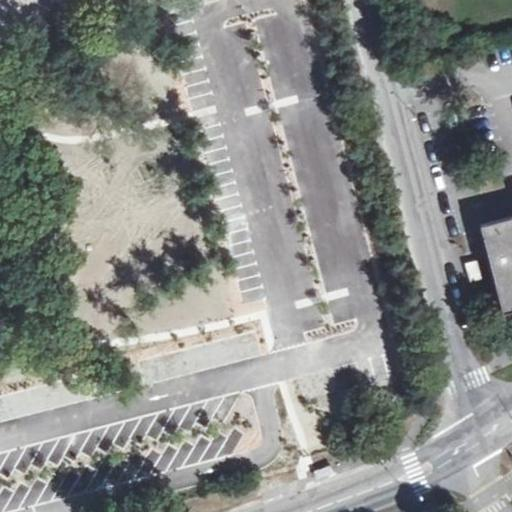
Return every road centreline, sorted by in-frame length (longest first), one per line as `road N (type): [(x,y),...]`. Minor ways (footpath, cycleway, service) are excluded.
road 1 (unclassified): [(360,0),(481,436)]
road 2 (tertiary): [(300,511),(462,448)]
